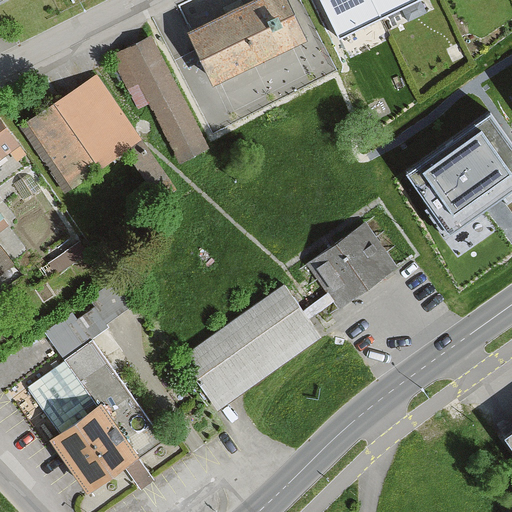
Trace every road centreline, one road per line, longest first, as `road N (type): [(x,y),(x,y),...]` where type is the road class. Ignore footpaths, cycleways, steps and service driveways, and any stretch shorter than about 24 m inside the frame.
road 1 (secondary): [(258,511),(377,401),(511,305)]
road 2 (residential): [(0,67),(132,0)]
